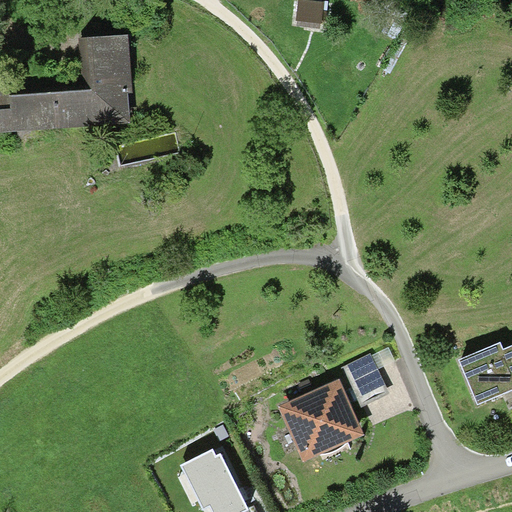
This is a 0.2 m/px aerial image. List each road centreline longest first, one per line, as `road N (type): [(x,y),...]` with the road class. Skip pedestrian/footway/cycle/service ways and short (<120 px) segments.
road 1 (track): [(0,379),(94,315),(216,266),(285,255),(350,258)]
road 2 (track): [(195,0),(224,16),(289,85),(316,128),(341,224)]
road 3 (track): [(350,258),(407,346),(460,479)]
road 4 (residential): [(371,511),(511,461)]
